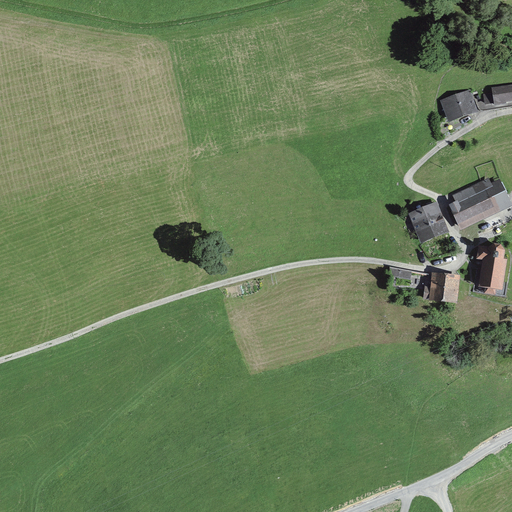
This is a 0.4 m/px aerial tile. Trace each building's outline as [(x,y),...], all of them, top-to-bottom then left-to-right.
[(511,84),(497,86),(499,102),(511,99),(511,84)] [(471,90),(444,100),(452,121),(479,111),(471,90)] [(456,204),(467,229),(511,208),(511,198),(505,182),(456,204)] [(414,214),(426,243),(451,233),(439,204),(414,214)] [(510,252),(486,250),(484,262),(490,263),(487,290),(510,293),(511,270),(511,263),(509,264),(510,252)] [(460,306),(463,279),(440,277),(437,304),(460,306)]
